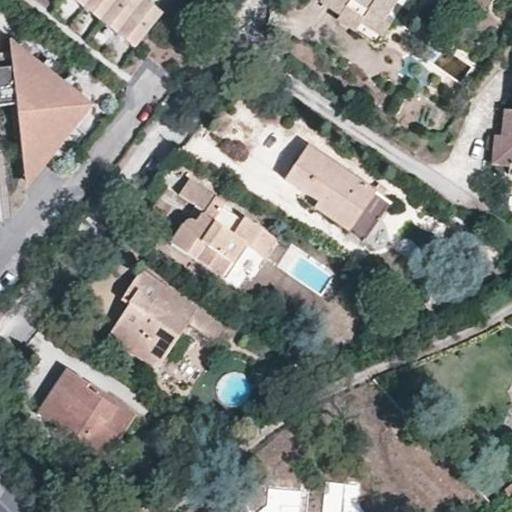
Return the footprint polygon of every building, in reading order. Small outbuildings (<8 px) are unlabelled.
[(164,15),(144,0),(77,0),(137,49),(164,15)] [(365,26),(326,0),(323,4),(343,18),(341,23),(350,29),(359,35),(365,26)] [(326,0),(365,26),(371,17),(385,26),(402,0),(326,0)] [(365,26),(385,39),(411,0),(402,0),(385,26),(371,17),(365,26)] [(378,48),(385,39),(365,26),(359,35),(378,48)] [(65,128),(70,132),(80,119),(78,97),(66,86),(62,90),(35,68),(38,64),(26,55),(16,67),(0,68),(0,156),(2,156),(10,155),(14,155),(22,154),(23,161),(36,171),(47,158),(44,155),(65,128)] [(62,90),(66,86),(38,64),(35,68),(62,90)] [(470,96),(461,90),(457,97),(465,102),(470,96)] [(511,107),(505,107),(504,118),(502,133),(495,132),(492,163),(511,165),(511,107)] [(47,158),(70,132),(65,128),(44,155),(47,158)] [(337,141),(319,128),(306,147),(309,149),(325,159),(337,141)] [(286,180),(309,149),(306,147),(292,137),(270,168),(286,180)] [(296,187),(354,227),(377,194),(325,159),(309,149),(286,180),(296,187)] [(276,238),(191,180),(180,196),(197,208),(184,227),(172,245),(226,282),(249,249),(262,259),(276,238)] [(390,203),(377,194),(354,227),(367,236),(390,203)] [(229,332),(141,272),(131,286),(121,301),(130,308),(110,338),(158,371),(188,327),(219,348),(229,332)] [(139,413),(70,366),(56,386),(40,409),(108,457),(139,413)] [(216,430),(188,411),(178,427),(205,445),(216,430)] [(276,511),(269,502),(274,497),(264,483),(240,502),(247,511),(276,511)]
